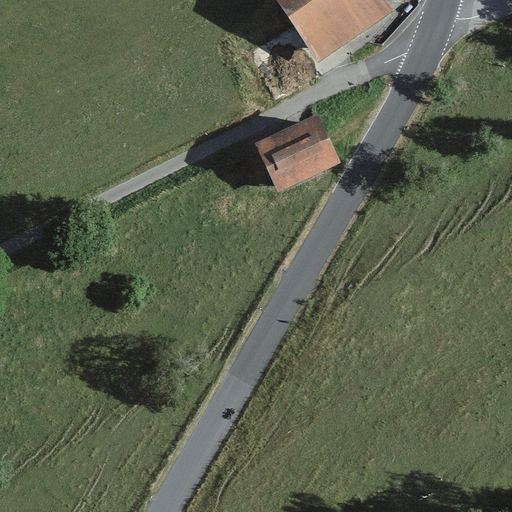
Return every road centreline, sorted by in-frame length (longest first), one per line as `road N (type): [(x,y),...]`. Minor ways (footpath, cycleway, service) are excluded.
road 1 (tertiary): [(433,35),(163,511)]
road 2 (unclassified): [(433,35),(0,254)]
